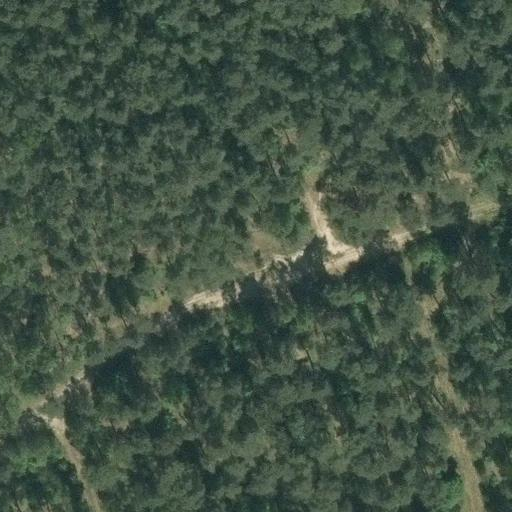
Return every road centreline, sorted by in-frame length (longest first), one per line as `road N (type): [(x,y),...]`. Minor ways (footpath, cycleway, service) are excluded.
road 1 (track): [(511,208),(254,307),(44,409),(0,439)]
road 2 (track): [(470,511),(407,247)]
